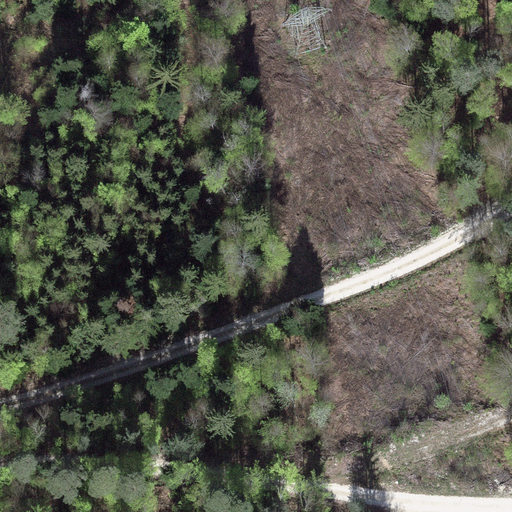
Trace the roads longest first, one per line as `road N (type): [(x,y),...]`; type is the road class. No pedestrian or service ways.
road 1 (track): [(511,206),(293,311),(0,408)]
road 2 (track): [(0,471),(119,466),(387,498),(511,502)]
road 3 (track): [(57,72),(104,26),(172,0)]
